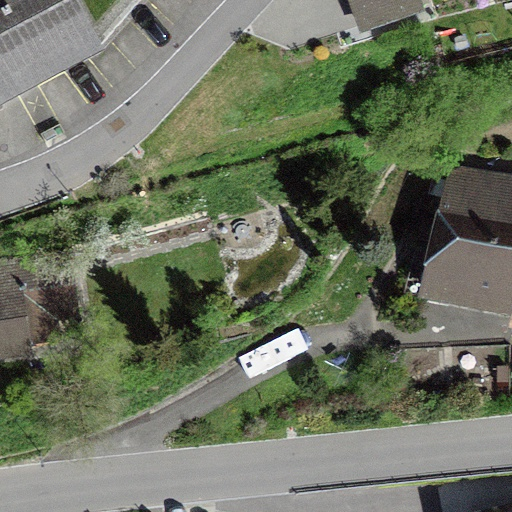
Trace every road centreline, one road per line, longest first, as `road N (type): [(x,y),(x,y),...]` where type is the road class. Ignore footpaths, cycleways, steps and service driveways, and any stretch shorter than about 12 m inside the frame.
road 1 (residential): [(0,495),(511,440)]
road 2 (residential): [(0,194),(112,141),(249,0)]
